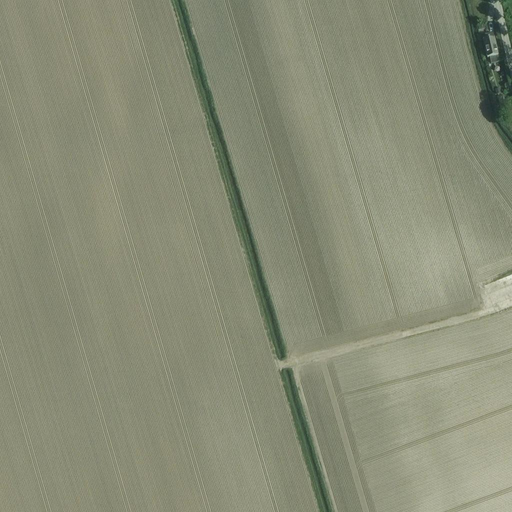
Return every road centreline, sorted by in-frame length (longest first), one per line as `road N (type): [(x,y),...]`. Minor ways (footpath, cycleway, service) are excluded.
road 1 (track): [(171,0),(320,511)]
road 2 (track): [(278,369),(511,302)]
